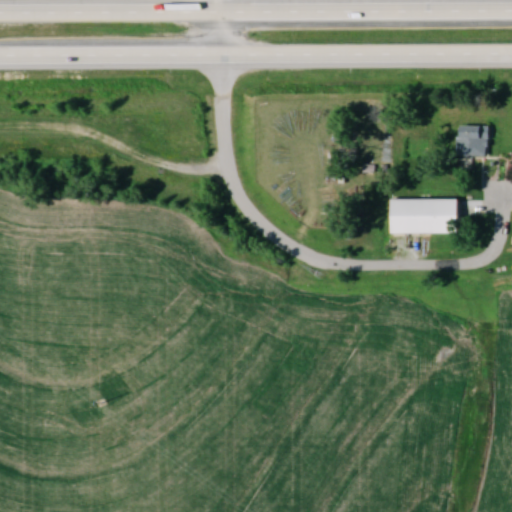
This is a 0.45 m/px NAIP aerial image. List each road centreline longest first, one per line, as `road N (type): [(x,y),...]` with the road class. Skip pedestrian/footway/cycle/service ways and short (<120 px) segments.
road 1 (trunk): [(0,63),(511,58)]
road 2 (trunk): [(511,13),(0,16)]
